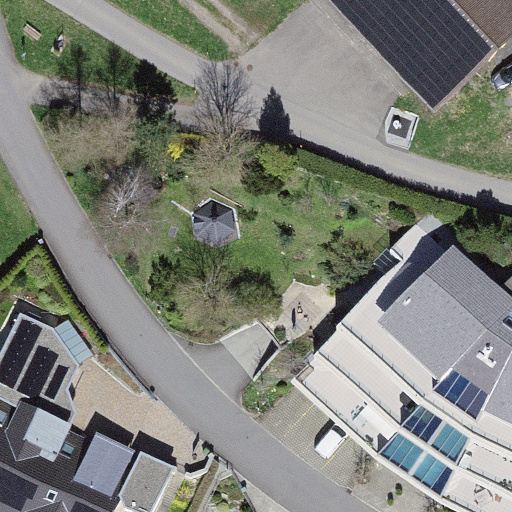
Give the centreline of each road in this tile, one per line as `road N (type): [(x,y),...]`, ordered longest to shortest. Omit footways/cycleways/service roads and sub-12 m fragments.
road 1 (residential): [(0,111),(131,343),(230,445),(321,511)]
road 2 (residential): [(71,0),(234,99),(414,178),(511,202)]
